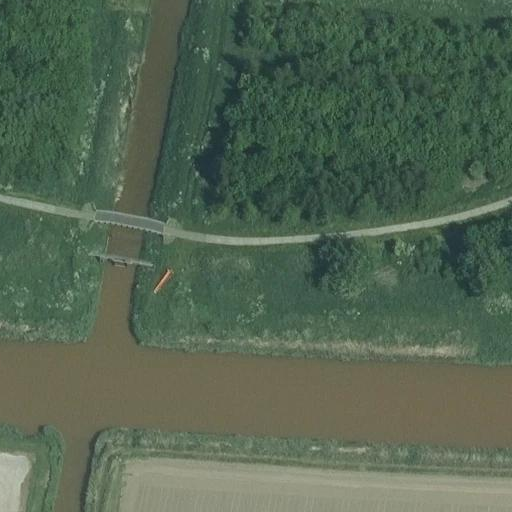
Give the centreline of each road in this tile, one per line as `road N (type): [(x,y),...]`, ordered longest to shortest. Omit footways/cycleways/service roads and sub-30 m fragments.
road 1 (track): [(217,0),(179,233)]
road 2 (track): [(123,0),(83,215)]
